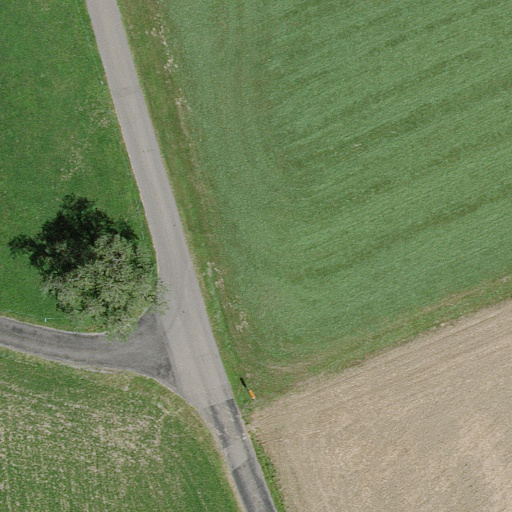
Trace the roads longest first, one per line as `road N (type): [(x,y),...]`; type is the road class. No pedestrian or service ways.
road 1 (residential): [(96,0),(197,361)]
road 2 (unclassified): [(197,361),(129,361),(0,332)]
road 3 (unclassified): [(197,361),(254,511)]
